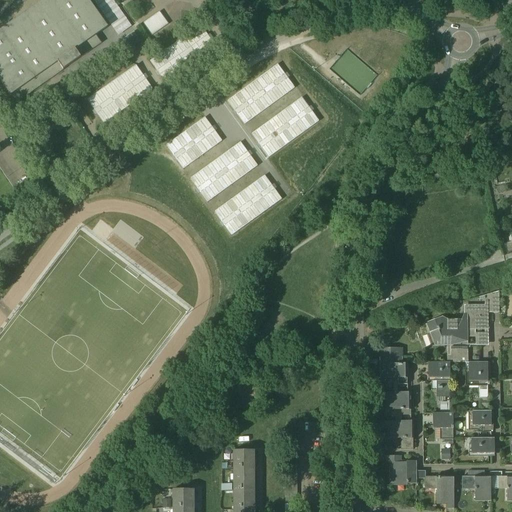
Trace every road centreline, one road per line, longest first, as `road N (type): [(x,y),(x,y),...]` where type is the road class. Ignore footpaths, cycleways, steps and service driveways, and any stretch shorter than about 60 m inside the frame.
road 1 (tertiary): [(349,509),(354,242),(370,194),(458,56)]
road 2 (residential): [(358,0),(242,59),(0,237)]
